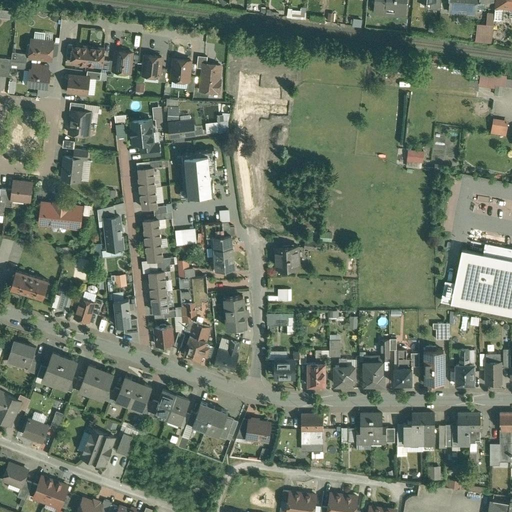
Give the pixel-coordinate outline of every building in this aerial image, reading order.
[(375,0),(375,9),(394,11),(394,13),(405,14),(406,0),(375,0)] [(432,0),(432,8),(441,9),(441,0),(432,0)] [(449,0),(450,1),(457,2),(457,11),(470,12),(470,7),(477,7),(477,0),(480,0),(486,0),(485,0),(449,0)] [(303,17),(303,8),(286,8),(285,16),(303,17)] [(11,11),(0,10),(0,9),(0,16),(10,17),(11,11)] [(488,24),(478,23),(477,28),(493,30),(494,13),(489,12),(488,24)] [(53,41),(34,39),(33,46),(31,47),(30,56),(40,58),(40,57),(51,58),(51,59),(52,59),(53,41)] [(104,48),(74,45),(72,57),(72,62),(102,65),(103,60),(104,48)] [(133,52),(116,50),(115,60),(114,70),(130,72),(133,52)] [(28,53),(12,51),(11,58),(11,60),(27,62),(28,53)] [(162,56),(145,54),(143,74),(159,76),(160,76),(161,68),(162,56)] [(208,56),(198,55),(197,67),(203,67),(203,62),(207,63),(208,56)] [(11,58),(0,56),(0,74),(9,76),(11,60),(11,58)] [(191,60),(174,58),(172,78),(188,80),(189,80),(189,76),(191,60)] [(207,63),(203,62),(203,67),(200,90),(220,92),(221,79),(219,79),(221,64),(207,63)] [(167,68),(161,68),(160,76),(159,76),(158,80),(165,81),(167,68)] [(32,69),(30,69),(28,85),(48,87),(50,71),(38,70),(32,69)] [(101,72),(88,70),(87,77),(90,77),(101,79),(101,72)] [(511,85),(511,76),(476,73),(475,84),(492,86),(492,93),(500,94),(501,85),(511,85)] [(87,77),(70,75),(68,91),(88,93),(90,77),(87,77)] [(196,76),(189,76),(189,80),(188,80),(187,90),(194,90),(196,76)] [(86,103),(71,101),(70,109),(73,109),(85,110),(86,103)] [(155,118),(164,117),(163,105),(155,106),(155,118)] [(179,106),(169,106),(168,118),(171,118),(172,114),(178,115),(179,106)] [(85,110),(73,109),(70,132),(88,134),(91,111),(85,110)] [(217,114),(217,121),(208,122),(209,132),(231,131),(230,113),(217,114)] [(489,117),(487,132),(503,134),(505,119),(489,117)] [(151,119),(132,121),(132,128),(131,129),(132,135),(133,135),(134,143),(141,142),(141,145),(154,143),(151,119)] [(193,119),(170,122),(171,135),(176,135),(184,134),(195,133),(193,119)] [(65,139),(65,147),(76,147),(76,139),(65,139)] [(154,143),(141,145),(142,155),(160,153),(159,143),(154,143)] [(89,150),(75,148),(74,157),(82,158),(82,159),(88,159),(89,150)] [(421,161),(421,149),(404,149),(404,161),(421,161)] [(185,165),(183,165),(185,191),(187,191),(188,198),(214,196),(213,184),(211,184),(210,174),(216,174),(215,160),(213,160),(212,153),(196,154),(196,156),(184,157),(185,165)] [(74,157),(65,156),(62,178),(80,180),(82,159),(82,158),(74,157)] [(150,166),(139,167),(140,177),(141,187),(155,186),(153,166),(150,166)] [(21,181),(14,180),(13,189),(12,198),(13,198),(30,200),(32,182),(26,181),(25,180),(22,180),(21,181)] [(155,186),(141,187),(142,197),(143,207),(154,206),(157,206),(157,205),(155,186)] [(70,203),(54,201),(54,203),(42,201),(40,222),(80,227),(83,206),(70,205),(70,203)] [(167,204),(157,205),(157,206),(154,206),(155,212),(172,210),(167,211),(167,204)] [(113,206),(98,209),(99,222),(104,221),(103,218),(114,216),(113,206)] [(229,209),(220,210),(220,221),(223,221),(230,221),(229,209)] [(452,231),(454,209),(447,209),(445,231),(452,231)] [(172,210),(155,212),(155,218),(159,218),(159,219),(173,217),(172,210)] [(114,216),(103,218),(104,221),(107,251),(111,251),(112,256),(121,255),(121,250),(125,249),(121,216),(114,216)] [(155,218),(145,219),(146,229),(145,229),(146,239),(161,238),(159,219),(159,218),(155,218)] [(220,221),(206,223),(207,237),(216,236),(216,235),(225,234),(223,221),(220,221)] [(196,228),(175,230),(177,245),(197,243),(196,228)] [(225,234),(216,235),(216,236),(217,246),(215,247),(215,254),(218,254),(219,260),(216,260),(217,268),(235,267),(233,245),(232,234),(225,234)] [(161,238),(146,239),(147,249),(148,249),(149,259),(157,258),(163,258),(163,257),(161,238)] [(321,242),(305,240),(304,247),(313,248),(320,249),(321,242)] [(483,251),(450,245),(439,300),(511,315),(511,246),(485,241),(483,251)] [(298,245),(276,246),(277,268),(299,267),(298,245)] [(18,257),(11,255),(8,266),(14,268),(18,257)] [(175,256),(163,257),(163,258),(157,258),(157,264),(170,263),(175,262),(175,256)] [(189,267),(179,268),(180,276),(179,276),(179,278),(193,276),(192,274),(189,275),(189,267)] [(49,279),(17,269),(11,287),(43,297),(49,279)] [(158,270),(150,271),(151,281),(152,291),(167,290),(164,270),(158,270)] [(125,275),(115,276),(116,286),(127,285),(125,275)] [(193,276),(179,278),(184,321),(187,321),(191,320),(190,314),(207,312),(209,311),(206,275),(193,276)] [(279,287),(279,300),(293,300),(293,287),(279,287)] [(167,290),(152,291),(153,301),(154,311),(163,310),(169,310),(169,309),(167,290)] [(56,295),(53,306),(58,308),(58,307),(62,297),(62,296),(56,295)] [(243,295),(225,297),(228,327),(246,325),(245,313),(248,313),(247,307),(244,307),(243,295)] [(94,301),(81,297),(75,317),(89,321),(92,311),(95,301),(94,301)] [(103,299),(96,297),(94,301),(95,301),(92,311),(99,313),(103,299)] [(128,299),(114,301),(117,328),(124,327),(131,326),(131,321),(128,299)] [(169,310),(163,310),(164,317),(177,315),(176,308),(169,309),(169,310)] [(281,324),(281,332),(297,332),(297,312),(268,312),(268,324),(281,324)] [(475,324),(476,317),(469,316),(467,323),(475,324)] [(137,320),(131,321),(131,326),(124,327),(125,333),(138,332),(137,320)] [(211,326),(191,320),(187,321),(185,328),(191,330),(190,334),(207,339),(211,326)] [(450,322),(433,322),(433,328),(437,328),(437,338),(450,338),(450,322)] [(165,324),(161,324),(159,326),(155,326),(157,344),(173,343),(171,325),(167,325),(165,324)] [(185,333),(179,331),(175,344),(181,346),(185,333)] [(207,339),(190,334),(184,354),(201,359),(203,352),(207,353),(210,344),(205,343),(207,339)] [(231,339),(228,349),(226,348),(226,349),(219,347),(214,363),(234,369),(239,353),(237,352),(240,342),(231,339)] [(340,339),(330,339),(330,355),(340,355),(340,339)] [(29,344),(14,340),(8,359),(17,362),(18,359),(30,363),(29,366),(30,366),(34,355),(36,346),(30,344),(29,344)] [(300,341),(287,341),(287,350),(300,350),(300,348),(300,341)] [(407,348),(399,348),(399,367),(395,367),(395,383),(412,383),(412,366),(411,357),(407,357),(407,348)] [(469,348),(460,348),(461,363),(469,363),(469,348)] [(444,349),(426,350),(424,350),(424,358),(426,358),(426,382),(428,382),(428,384),(436,384),(436,382),(444,381),(444,349)] [(48,366),(43,377),(44,377),(45,374),(57,379),(65,357),(53,352),(48,366)] [(419,352),(411,352),(411,357),(412,366),(420,365),(419,352)] [(501,352),(486,352),(486,361),(486,383),(487,382),(487,381),(501,381),(501,382),(501,360),(501,352)] [(40,356),(34,355),(30,366),(36,368),(40,356)] [(77,361),(65,357),(57,379),(68,383),(69,384),(72,375),(77,361)] [(295,357),(276,358),(276,375),(295,375),(295,357)] [(347,358),(339,358),(339,365),(335,365),(335,383),(352,383),(352,375),(355,375),(355,365),(347,365),(347,358)] [(316,362),(309,362),(309,384),(325,383),(325,377),(328,377),(328,371),(325,371),(325,361),(323,362),(322,361),(316,362)] [(382,361),(365,361),(365,370),(364,370),(364,375),(365,375),(365,383),(383,383),(383,374),(382,374),(382,361)] [(461,363),(456,364),(456,368),(456,380),(456,383),(466,383),(466,384),(473,384),(473,383),(474,383),(474,375),(475,375),(475,370),(474,370),(474,363),(469,363),(461,363)] [(48,366),(41,364),(38,375),(43,377),(48,366)] [(96,366),(89,364),(84,378),(81,386),(93,391),(101,370),(96,368),(96,366)] [(106,372),(101,370),(93,391),(104,395),(105,396),(108,387),(114,373),(107,370),(106,372)] [(72,375),(69,384),(68,383),(66,389),(72,391),(74,387),(78,378),(72,375)] [(78,378),(74,387),(80,389),(81,386),(84,378),(78,376),(78,378)] [(132,379),(125,376),(121,388),(118,397),(131,402),(138,382),(132,380),(132,379)] [(138,382),(131,402),(143,407),(144,407),(147,398),(152,386),(145,383),(144,384),(138,382)] [(114,389),(110,400),(116,403),(118,397),(121,388),(115,386),(114,389)] [(114,389),(108,387),(105,396),(104,395),(103,398),(110,401),(110,400),(114,389)] [(170,391),(163,389),(159,401),(155,410),(156,410),(169,415),(176,394),(170,392),(170,391)] [(18,399),(0,390),(0,419),(10,424),(15,413),(14,413),(17,406),(20,400),(18,399)] [(30,398),(21,394),(18,399),(20,400),(17,406),(26,410),(30,398)] [(176,394),(169,415),(181,419),(182,420),(185,411),(190,399),(183,396),(182,397),(176,394)] [(147,398),(144,407),(143,407),(141,412),(147,414),(153,401),(147,398)] [(147,414),(147,416),(153,418),(156,410),(155,410),(159,401),(153,399),(153,401),(147,414)] [(198,412),(194,422),(195,422),(207,427),(214,407),(208,404),(208,403),(202,401),(198,412)] [(221,409),(214,407),(207,427),(219,431),(218,434),(226,437),(229,432),(233,418),(226,416),(228,411),(221,408),(221,409)] [(64,413),(57,410),(50,426),(58,429),(64,413)] [(190,413),(187,423),(194,425),(195,422),(194,422),(198,412),(192,410),(190,413)] [(185,411),(182,420),(181,419),(179,425),(185,427),(187,423),(190,413),(185,411)] [(459,412),(459,424),(447,425),(447,439),(447,445),(470,445),(470,443),(470,442),(470,412),(459,412)] [(481,412),(470,412),(470,442),(476,442),(476,440),(481,440),(481,412)] [(511,412),(500,412),(500,444),(500,460),(511,460),(511,412)] [(313,413),(302,413),(302,429),(302,448),(313,448),(313,413)] [(324,413),(313,413),(313,448),(323,448),(323,443),(324,443),(324,429),(324,413)] [(372,413),(361,413),(361,427),(357,427),(357,429),(357,440),(372,440),(372,413)] [(383,413),(372,413),(372,440),(386,439),(387,439),(386,429),(386,427),(383,427),(383,413)] [(424,413),(413,413),(413,423),(414,423),(414,429),(424,428),(424,413)] [(435,413),(424,413),(424,428),(435,428),(435,413)] [(244,417),(239,430),(248,433),(250,419),(244,417)] [(48,425),(30,418),(24,434),(42,441),(48,425)] [(238,420),(233,418),(229,432),(233,433),(238,420)] [(270,422),(251,419),(248,433),(248,436),(267,439),(270,422)] [(424,428),(414,429),(414,423),(413,423),(404,423),(404,441),(405,441),(405,444),(424,443),(424,428)] [(141,431),(126,425),(117,450),(132,455),(141,431)] [(357,427),(349,427),(348,440),(357,441),(357,440),(357,429),(357,427)] [(395,427),(386,427),(386,429),(387,439),(386,439),(386,441),(395,441),(395,427)] [(115,436),(92,428),(83,453),(84,456),(104,464),(107,456),(109,456),(111,448),(112,448),(111,447),(115,436)] [(435,428),(424,428),(424,443),(435,443),(435,428)] [(500,444),(491,443),(491,460),(500,460),(500,444)] [(28,470),(9,462),(3,478),(22,485),(25,479),(28,470)] [(429,465),(429,479),(442,479),(442,465),(429,465)] [(55,480),(42,475),(38,484),(34,495),(34,496),(47,501),(55,480)] [(25,479),(22,485),(18,495),(26,499),(28,493),(33,482),(25,479)] [(68,485),(55,480),(47,501),(60,506),(61,505),(65,494),(68,485)] [(38,484),(33,482),(28,493),(34,495),(38,484)] [(300,511),(303,493),(290,491),(288,501),(286,502),(288,504),(287,510),(288,511),(300,511)] [(341,511),(344,494),(331,492),(329,507),(328,511),(341,511)] [(317,494),(303,493),(300,511),(314,511),(315,508),(317,507),(315,505),(317,494)] [(71,496),(65,494),(61,505),(67,508),(71,496)] [(358,496),(344,494),(341,511),(355,511),(356,510),(358,496)] [(510,502),(493,499),(491,511),(511,511),(511,495),(511,496),(510,502)] [(102,504),(83,497),(77,511),(99,511),(100,511),(103,504),(102,504)] [(112,501),(105,498),(102,504),(103,504),(100,511),(101,511),(108,511),(112,503),(112,501)] [(108,511),(116,511),(119,506),(112,503),(108,511)]
